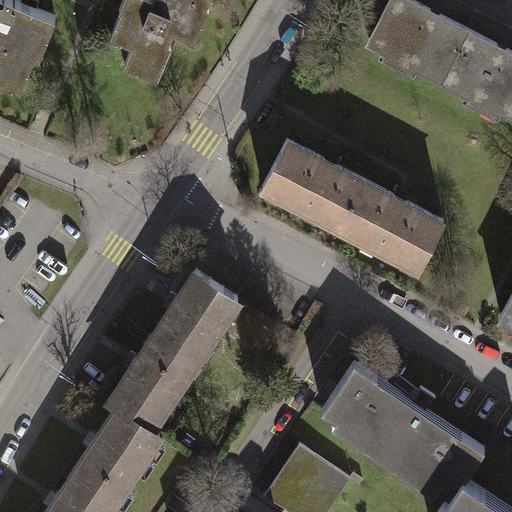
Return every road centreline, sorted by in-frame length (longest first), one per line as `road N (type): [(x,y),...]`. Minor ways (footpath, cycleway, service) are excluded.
road 1 (residential): [(511,384),(162,194)]
road 2 (residential): [(152,208),(0,440)]
road 3 (residential): [(290,0),(162,194)]
road 4 (residential): [(152,208),(0,143)]
